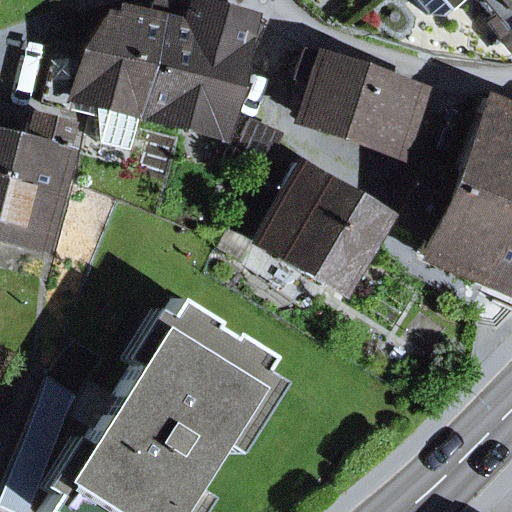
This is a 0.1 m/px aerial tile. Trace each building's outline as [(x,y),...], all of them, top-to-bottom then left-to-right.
[(511,0),(412,0),(427,16),(441,17),(460,0),(472,0),(511,49),(511,0)] [(93,103),(137,114),(162,25),(167,26),(172,7),(153,4),(147,21),(115,12),(112,23),(101,20),(80,46),(76,60),(52,54),(39,103),(65,110),(69,97),(93,103)] [(188,4),(187,11),(172,7),(167,26),(162,25),(137,114),(218,136),(246,18),(188,4)] [(372,183),(394,149),(415,91),(305,51),(296,71),(312,76),(298,116),(350,134),(339,160),(372,183)] [(473,272),(472,277),(480,280),(511,203),(511,111),(480,98),(451,175),(424,239),(419,250),(473,272)] [(137,114),(93,103),(96,143),(125,151),(137,114)] [(29,121),(23,140),(5,135),(0,154),(0,235),(41,244),(65,154),(53,151),(59,129),(29,121)] [(232,155),(262,168),(276,136),(247,123),(232,155)] [(422,162),(396,226),(424,239),(451,175),(422,162)] [(228,229),(336,293),(379,220),(368,213),(369,210),(292,164),(277,190),(258,179),(228,229)] [(493,281),(511,288),(511,203),(480,280),(492,285),(493,281)] [(167,511),(183,487),(210,444),(256,372),(264,358),(226,334),(223,338),(207,328),(209,324),(171,300),(37,511),(167,511)] [(210,444),(229,455),(274,383),(256,372),(210,444)] [(167,511),(193,511),(201,499),(183,487),(167,511)]
